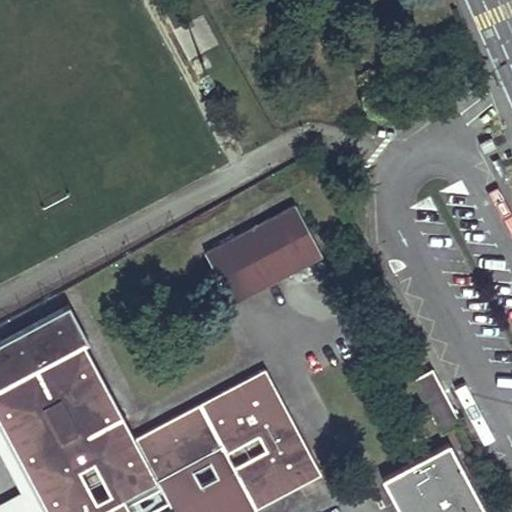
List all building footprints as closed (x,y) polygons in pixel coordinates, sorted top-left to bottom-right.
[(323,255),(296,205),(207,253),(233,302),(323,255)] [(249,511),(323,473),(267,368),(136,437),(66,304),(0,340),(0,418),(50,511),(249,511)] [(463,422),(434,368),(413,377),(444,432),(463,422)] [(50,511),(0,418),(0,456),(17,490),(0,498),(0,511),(50,511)] [(486,511),(450,442),(383,479),(400,511),(486,511)]
